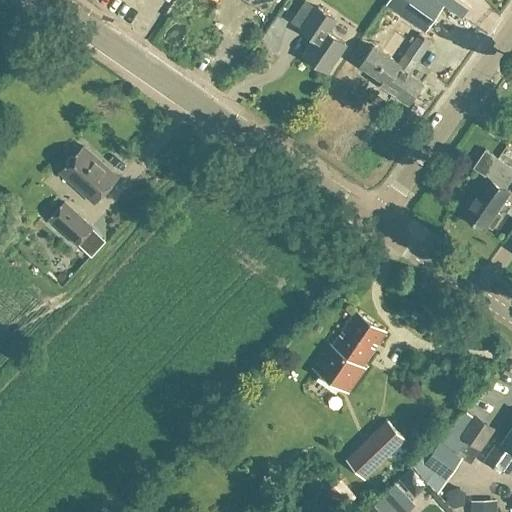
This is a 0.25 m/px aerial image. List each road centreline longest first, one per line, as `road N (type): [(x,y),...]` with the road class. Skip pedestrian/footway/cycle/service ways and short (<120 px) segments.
road 1 (tertiary): [(376,226),(48,0)]
road 2 (residential): [(376,226),(511,32)]
road 3 (tertiary): [(511,318),(376,226)]
